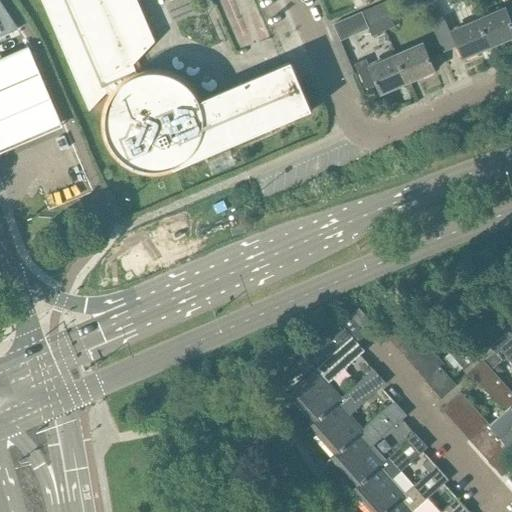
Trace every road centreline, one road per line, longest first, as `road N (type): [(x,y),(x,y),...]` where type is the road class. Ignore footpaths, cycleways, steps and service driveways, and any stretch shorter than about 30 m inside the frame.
road 1 (secondary): [(46,407),(210,332),(511,216)]
road 2 (secondary): [(511,162),(146,313)]
road 3 (residential): [(376,347),(501,504),(511,495)]
road 4 (residential): [(355,128),(381,134),(511,79)]
road 5 (secondary): [(146,313),(61,301),(4,269)]
road 6 (residential): [(355,128),(300,0)]
road 7 (secondary): [(146,313),(33,362)]
